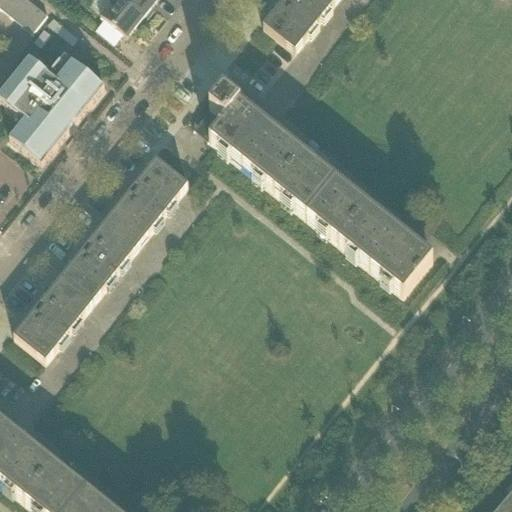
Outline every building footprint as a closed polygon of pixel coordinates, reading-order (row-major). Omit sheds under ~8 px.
[(115,0),(117,1),(144,22),(160,1),(158,0),(115,0)] [(342,0),(290,0),(263,34),(295,59),(343,0),(342,0)] [(101,21),(127,43),(144,22),(117,1),(101,21)] [(30,64),(0,101),(0,106),(18,121),(19,120),(26,125),(10,146),(42,172),(70,137),(67,136),(75,126),(77,128),(105,94),(72,67),(56,88),(49,82),(50,81),(30,64)] [(210,116),(194,135),(403,303),(433,267),(432,266),(431,266),(240,113),(241,111),(224,97),(210,115),(210,116)] [(189,193),(157,167),(109,226),(141,252),(189,193)] [(94,311),(141,252),(109,226),(62,285),(94,311)] [(14,344),(46,370),(94,311),(62,285),(14,344)] [(0,490),(27,511),(101,511),(0,430),(0,490)] [(511,511),(511,500),(501,511),(511,511)]
